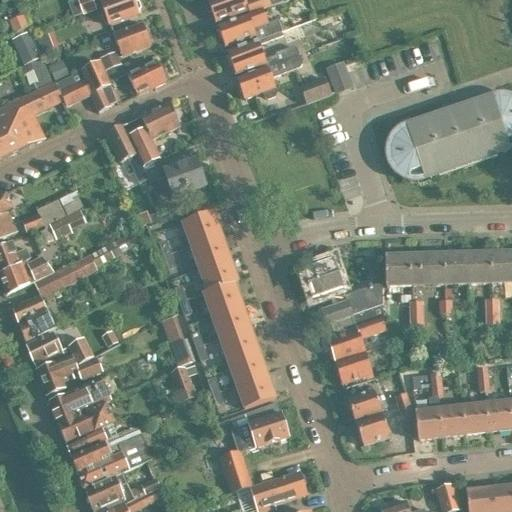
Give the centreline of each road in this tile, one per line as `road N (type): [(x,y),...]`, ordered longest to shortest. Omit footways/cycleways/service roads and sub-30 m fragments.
road 1 (residential): [(260,246),(378,223),(511,218)]
road 2 (residential): [(340,486),(260,246)]
road 3 (residential): [(0,169),(188,84),(204,86)]
road 4 (residential): [(75,511),(0,322)]
road 5 (residential): [(340,486),(511,457)]
road 6 (residential): [(260,246),(204,86)]
